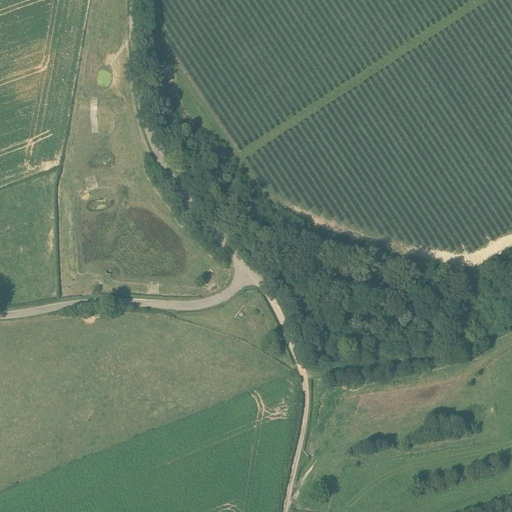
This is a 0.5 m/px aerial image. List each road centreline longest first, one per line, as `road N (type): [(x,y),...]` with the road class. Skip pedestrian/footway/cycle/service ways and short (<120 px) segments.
road 1 (unclassified): [(0,314),(206,302),(240,281),(241,264),(178,191),(146,133),(133,86),(129,0)]
road 2 (track): [(243,273),(263,282),(305,374),(284,511)]
road 3 (track): [(305,374),(417,359),(511,327)]
